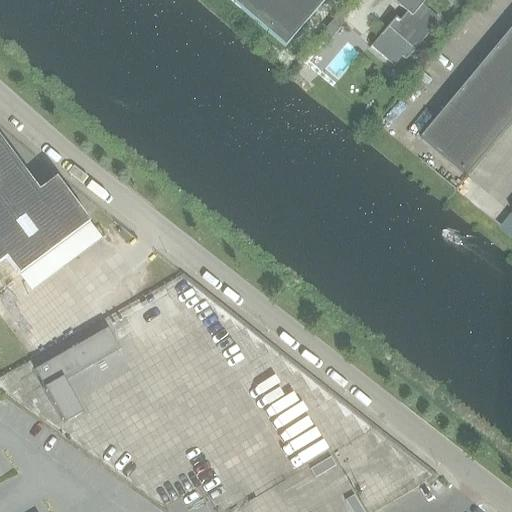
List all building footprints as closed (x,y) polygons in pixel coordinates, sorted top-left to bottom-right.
[(227,0),(249,19),(265,0),(227,0)] [(283,48),(313,14),(324,0),(265,0),(249,19),(283,48)] [(421,6),(425,0),(390,0),(406,13),(398,23),(391,18),(367,47),(390,67),(399,57),(404,62),(413,52),(427,25),(428,17),(434,18),(435,17),(421,6)] [(333,20),(324,31),(330,37),(340,26),(333,20)] [(511,120),(511,26),(419,138),(465,177),(511,120)] [(0,263),(5,259),(18,277),(89,224),(55,180),(38,193),(0,141),(0,263)] [(115,349),(105,331),(34,371),(64,425),(83,414),(63,379),(115,349)] [(335,466),(330,458),(310,470),(315,478),(335,466)] [(362,511),(353,496),(345,501),(351,511),(362,511)]
